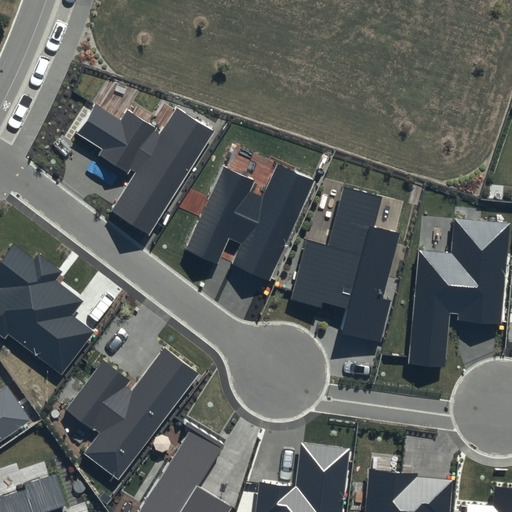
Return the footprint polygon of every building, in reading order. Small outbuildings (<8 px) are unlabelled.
[(120,121),(95,106),(78,132),(104,148),(100,156),(128,173),(130,169),(135,172),(110,212),(149,236),(215,130),(177,107),(160,134),(154,131),(156,128),(127,110),(120,121)] [(254,180),(223,166),(185,250),(217,264),(229,238),(243,244),(234,265),(269,281),(315,180),(277,163),(262,197),(250,191),(254,180)] [(306,239),(290,297),(320,306),(321,300),(345,307),(338,330),(379,341),(391,298),(381,296),(399,235),(371,227),(379,197),(343,187),(327,245),(306,239)] [(502,326),(510,223),(454,219),(451,254),(419,251),(410,362),(445,365),(449,312),(458,313),(457,323),(502,326)] [(62,272),(39,254),(35,260),(13,243),(0,260),(0,288),(0,335),(5,339),(9,334),(63,375),(96,332),(73,315),(84,301),(56,280),(62,272)] [(130,381),(103,361),(67,410),(98,433),(82,454),(118,481),(199,373),(164,347),(132,389),(127,385),(130,381)] [(0,391),(0,440),(30,420),(6,387),(0,391)] [(199,486),(225,445),(192,425),(138,511),(228,511),(232,506),(199,486)] [(342,511),(350,447),(301,441),(295,487),(259,483),(255,511),(342,511)] [(418,473),(369,469),(364,511),(450,511),(454,480),(418,477),(418,473)] [(66,505),(56,473),(25,484),(27,490),(0,499),(0,511),(95,511),(96,511),(91,511),(62,511),(61,507),(66,505)] [(511,511),(511,487),(494,486),(492,506),(468,504),(467,511),(511,511)]
